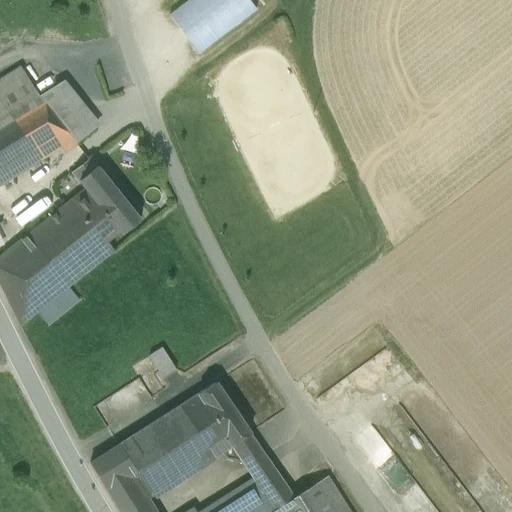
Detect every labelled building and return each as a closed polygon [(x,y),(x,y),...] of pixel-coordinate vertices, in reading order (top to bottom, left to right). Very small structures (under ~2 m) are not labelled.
[(190,0),(170,16),(197,53),(255,9),(247,0),(190,0)] [(20,67),(0,79),(0,120),(9,116),(30,102),(38,97),(20,67)] [(90,116),(63,82),(38,97),(68,133),(87,119),(90,116)] [(68,133),(38,97),(30,102),(60,148),(64,153),(78,145),(77,144),(68,133)] [(60,148),(30,102),(9,116),(38,162),(60,148)] [(0,120),(0,185),(38,162),(9,116),(0,120)] [(87,119),(68,133),(77,144),(95,129),(87,119)] [(89,159),(72,173),(79,182),(97,168),(89,159)] [(139,220),(97,168),(79,182),(85,190),(121,234),(139,220)] [(85,190),(0,256),(0,287),(19,326),(36,312),(67,288),(112,252),(107,245),(121,234),(85,190)] [(67,288),(36,312),(46,325),(77,300),(67,288)] [(162,349),(148,357),(162,379),(175,370),(162,349)] [(116,424),(121,407),(136,412),(140,399),(145,400),(149,387),(126,380),(120,398),(108,394),(100,419),(116,424)] [(249,433),(215,383),(196,395),(231,445),(249,433)] [(196,395),(114,448),(147,500),(231,445),(196,395)] [(249,433),(231,445),(244,465),(262,453),(249,433)] [(154,511),(147,500),(114,448),(89,463),(119,511),(154,511)] [(271,465),(222,498),(231,511),(271,511),(293,497),(293,496),(292,497),(271,465)] [(347,511),(326,478),(294,498),(293,497),(271,511),(347,511)] [(231,511),(222,498),(201,511),(194,511),(193,509),(188,511),(231,511)]
